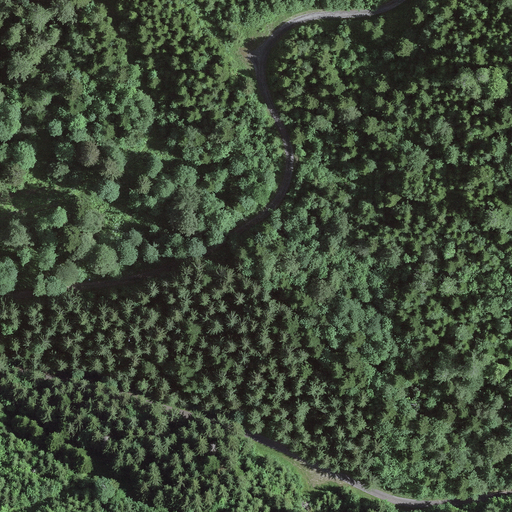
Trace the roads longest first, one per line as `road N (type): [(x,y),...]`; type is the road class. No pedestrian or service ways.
road 1 (unclassified): [(0,296),(151,271),(258,219),(283,194),(290,163),(258,74),(268,42),(299,19),(375,11),(399,0)]
road 2 (unclassified): [(0,368),(231,427),(412,504),(511,496)]
road 3 (unclassified): [(0,217),(82,192),(124,167),(148,136),(154,98),(105,0)]
